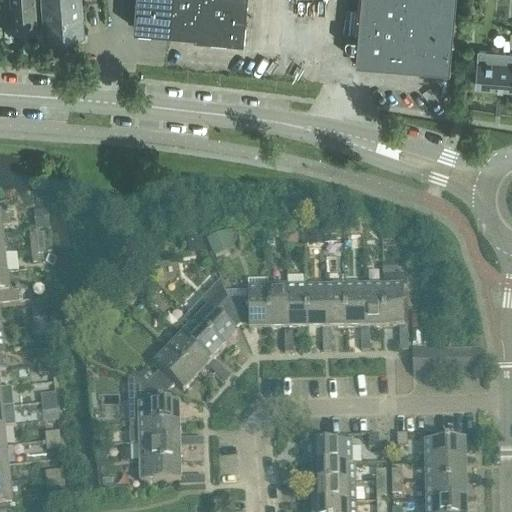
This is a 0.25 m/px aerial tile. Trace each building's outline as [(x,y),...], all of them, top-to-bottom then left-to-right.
[(11,0),(14,31),(38,29),(35,0),(11,0)] [(83,0),(43,0),(47,37),(86,34),(83,0)] [(163,30),(170,30),(172,0),(136,0),(134,28),(148,29),(161,30),(163,30)] [(194,35),(195,35),(198,0),(172,0),(170,30),(194,33),(194,35)] [(198,0),(195,35),(244,39),(247,0),(198,0)] [(356,60),(403,64),(408,0),(361,0),(358,36),(350,35),(348,36),(346,37),(346,39),(345,41),(346,43),(346,45),(347,47),(348,47),(350,48),(357,48),(356,60)] [(408,0),(403,64),(450,69),(456,0),(408,0)] [(511,53),(479,51),(476,86),(511,88),(511,53)] [(0,236),(2,237),(1,227),(10,226),(8,207),(0,207),(0,236)] [(35,215),(37,233),(47,232),(45,214),(35,215)] [(311,235),(311,239),(311,246),(322,246),(322,235),(311,235)] [(209,243),(215,261),(234,254),(227,236),(209,243)] [(287,236),(286,237),(287,244),(297,244),(297,236),(287,236)] [(29,238),(30,252),(40,251),(38,237),(29,238)] [(200,239),(199,240),(188,241),(191,257),(202,255),(200,239)] [(40,251),(30,252),(32,267),(41,266),(40,251)] [(394,267),(382,267),(383,276),(394,276),(394,267)] [(6,275),(0,275),(0,305),(19,303),(16,283),(7,284),(6,275)] [(383,289),(384,329),(399,328),(399,352),(408,352),(407,327),(404,327),(403,288),(406,288),(406,278),(383,278),(383,289)] [(286,280),(286,291),(288,331),(292,331),(307,330),(306,291),(305,279),(286,280)] [(220,283),(187,318),(223,352),(237,337),(228,329),(237,320),(225,295),(220,283)] [(248,332),(268,331),(267,292),(267,283),(247,283),(248,300),(241,301),(241,294),(225,295),(237,320),(248,320),(248,332)] [(363,289),(344,290),(346,330),(360,329),(365,329),(363,289)] [(383,289),(363,289),(365,329),(369,329),(384,329),(383,289)] [(325,290),(306,291),(307,330),(322,330),(326,330),(325,290)] [(344,290),(325,290),(326,330),(330,330),(346,330),(344,290)] [(286,291),(267,292),(268,331),(283,331),(288,331),(286,291)] [(174,332),(181,339),(210,366),(213,363),(223,352),(187,318),(174,332)] [(34,321),(35,329),(49,328),(48,319),(34,321)] [(49,328),(35,329),(36,338),(50,336),(49,328)] [(360,329),(361,341),(369,341),(369,329),(365,329),(360,329)] [(322,330),(322,342),(331,342),(330,330),(326,330),(322,330)] [(288,331),(283,331),(284,343),(292,343),(292,331),(288,331)] [(181,339),(168,353),(196,380),(207,369),(210,366),(181,339)] [(369,341),(361,341),(361,353),(369,353),(369,341)] [(331,342),(322,342),(322,354),(331,354),(331,342)] [(292,343),(284,343),(284,355),(292,355),(292,343)] [(466,350),(452,351),(453,376),(466,376),(466,350)] [(479,350),(466,350),(466,376),(480,376),(479,350)] [(425,377),(425,351),(411,351),(412,377),(425,377)] [(439,351),(425,351),(425,377),(439,376),(439,351)] [(452,351),(439,351),(439,376),(453,376),(452,351)] [(145,372),(130,381),(146,387),(166,395),(174,386),(183,394),(196,380),(168,353),(154,367),(160,372),(153,379),(145,372)] [(38,359),(39,367),(53,366),(52,358),(38,359)] [(207,369),(215,377),(221,371),(213,363),(210,366),(207,369)] [(53,366),(39,367),(40,376),(54,374),(53,366)] [(221,371),(215,377),(224,385),(230,379),(221,371)] [(130,381),(131,429),(179,427),(178,406),(174,406),(174,398),(166,395),(146,387),(130,381)] [(42,397),(43,406),(57,404),(56,396),(42,397)] [(57,404),(43,406),(44,414),(58,412),(57,404)] [(131,447),(139,447),(179,446),(179,441),(179,427),(131,429),(131,447)] [(46,435),(47,444),(61,442),(60,434),(46,435)] [(397,437),(397,449),(407,449),(407,436),(397,437)] [(378,437),(368,437),(368,449),(378,449),(378,437)] [(191,441),(191,450),(203,449),(203,440),(191,441)] [(191,441),(179,441),(179,446),(179,450),(191,450),(191,441)] [(61,442),(47,444),(48,452),(62,451),(61,442)] [(425,444),(425,464),(465,463),(464,443),(425,444)] [(139,447),(140,467),(180,465),(179,450),(179,446),(139,447)] [(351,446),(311,447),(311,467),(347,467),(351,467),(351,466),(351,446)] [(98,463),(106,463),(106,449),(98,449),(98,463)] [(425,464),(426,484),(465,483),(465,463),(425,464)] [(180,465),(140,467),(141,486),(179,485),(179,488),(204,488),(204,479),(180,480),(180,465)] [(347,467),(311,467),(312,487),(355,486),(355,466),(351,466),(351,467),(347,467)] [(0,468),(0,487),(9,486),(7,467),(0,468)] [(391,472),(391,484),(401,484),(401,472),(391,472)] [(45,475),(46,483),(65,481),(64,473),(45,475)] [(385,473),(375,473),(376,485),(386,485),(385,473)] [(65,481),(46,483),(47,491),(66,489),(65,481)] [(426,484),(426,503),(466,502),(465,483),(426,484)] [(401,484),(391,484),(392,496),(402,496),(401,484)] [(386,485),(376,485),(376,497),(386,497),(386,485)] [(0,511),(21,511),(19,486),(9,487),(9,486),(0,487),(0,511)] [(355,486),(312,487),(312,506),(355,505),(355,486)] [(426,503),(426,511),(466,511),(466,502),(426,503)]
